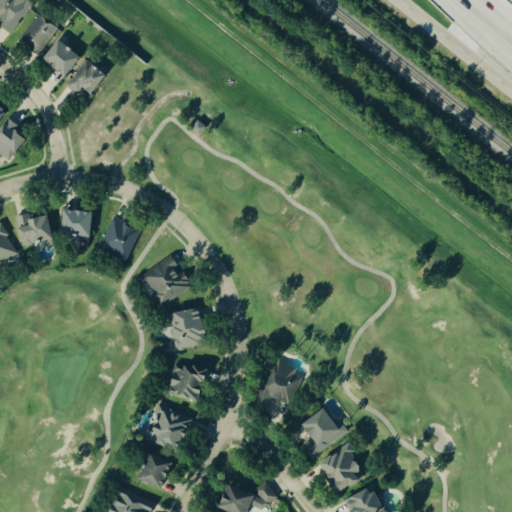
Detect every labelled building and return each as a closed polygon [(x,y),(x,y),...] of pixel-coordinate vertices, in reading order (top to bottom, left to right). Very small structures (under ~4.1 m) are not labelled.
[(0,0),(0,28),(10,35),(30,3),(25,0),(0,0)] [(35,57),(54,30),(33,15),(14,43),(35,57)] [(61,78),(77,59),(56,41),(40,59),(61,78)] [(102,75),(81,61),(63,88),(76,96),(80,90),(88,96),(102,75)] [(25,142),(8,122),(0,128),(0,158),(2,161),(25,142)] [(56,237),(85,237),(86,212),(57,211),(56,237)] [(23,218),(23,216),(12,217),(15,243),(48,240),(46,216),(23,218)] [(94,251),(124,264),(138,231),(109,218),(94,251)] [(0,264),(17,254),(0,225),(0,264)] [(136,278),(155,309),(188,289),(169,257),(136,278)] [(164,338),(170,338),(171,350),(199,347),(195,310),(161,313),(164,338)] [(299,379),(288,375),(290,370),(269,362),(256,395),(287,408),(299,379)] [(194,399),(194,384),(202,384),(203,367),(166,366),(165,398),(194,399)] [(186,417),(156,406),(143,441),(173,452),(186,417)] [(294,425),(304,440),(298,444),(306,458),(341,436),(322,407),(294,425)] [(360,477),(342,446),(313,464),(331,494),(360,477)] [(157,489),(166,462),(142,454),(133,481),(157,489)] [(216,511),(241,511),(244,506),(262,511),(265,511),(273,490),(259,484),(258,488),(252,486),(249,495),(220,485),(211,510),(216,511)] [(149,511),(153,501),(114,487),(104,511),(142,511),(143,510),(149,511)] [(378,511),(368,488),(340,500),(345,511),(378,511)]
